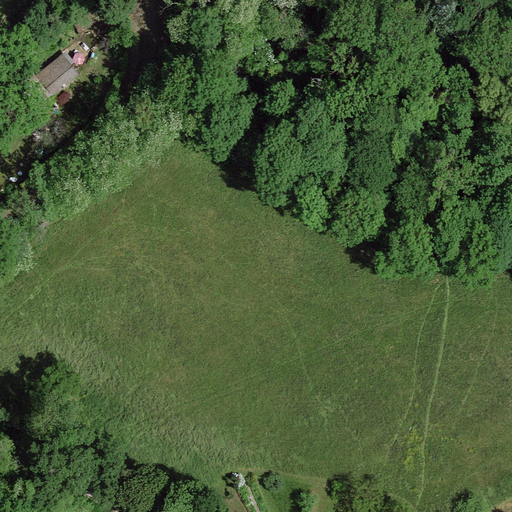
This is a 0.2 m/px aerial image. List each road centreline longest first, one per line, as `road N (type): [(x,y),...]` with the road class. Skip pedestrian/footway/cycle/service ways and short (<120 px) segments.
road 1 (track): [(140,0),(141,64),(123,110),(0,225)]
road 2 (track): [(0,441),(130,511)]
